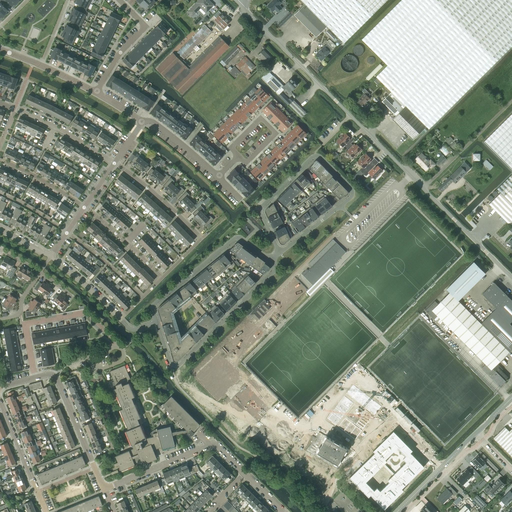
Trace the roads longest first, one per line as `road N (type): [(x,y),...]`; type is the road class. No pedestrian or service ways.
road 1 (unclassified): [(511,278),(235,0)]
road 2 (residential): [(278,251),(351,197),(352,188),(314,155),(260,207),(269,233)]
road 3 (residential): [(156,323),(171,364),(180,364),(275,270),(269,259)]
road 4 (residential): [(162,278),(201,239),(114,163)]
road 5 (residential): [(269,259),(237,236),(152,305),(156,323)]
road 6 (residential): [(104,490),(213,445),(244,473)]
road 7 (residential): [(35,379),(28,323),(85,313),(116,343)]
road 8 (residential): [(114,163),(0,103)]
road 9 (residential): [(104,490),(55,376)]
